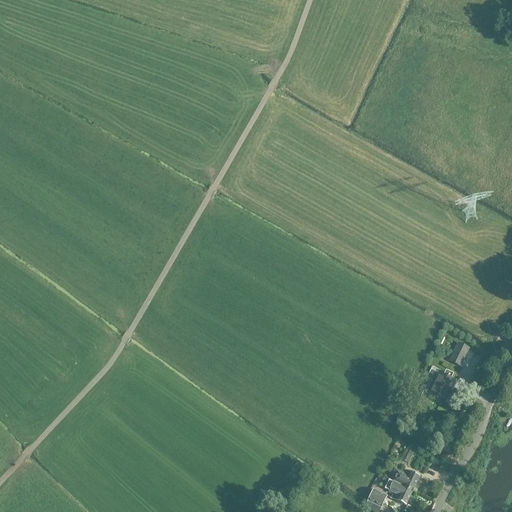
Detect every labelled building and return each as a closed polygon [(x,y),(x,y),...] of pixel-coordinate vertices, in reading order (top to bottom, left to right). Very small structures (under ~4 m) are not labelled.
[(460,367),(468,349),(457,343),(448,361),(460,367)] [(444,404),(446,400),(455,382),(439,374),(428,396),(444,404)] [(408,464),(414,452),(407,449),(401,461),(408,464)] [(392,482),(392,483),(413,492),(420,477),(410,473),(408,476),(395,469),(389,481),(392,482)] [(413,492),(392,483),(388,492),(393,494),(391,499),(396,501),(396,502),(406,506),(413,492)] [(381,508),(387,497),(373,490),(368,502),(381,508)]
